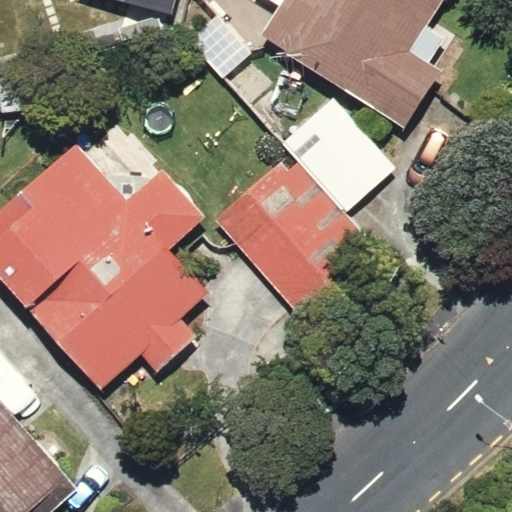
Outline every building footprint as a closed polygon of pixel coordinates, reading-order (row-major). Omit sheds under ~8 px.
[(194,0),(94,0),(93,4),(188,28),(194,0)] [(268,0),(249,31),(431,150),(487,65),(449,41),(476,0),(268,0)] [(112,154),(0,245),(0,263),(131,424),(256,323),(197,250),(220,231),(179,180),(151,202),(112,154)] [(312,175),(234,243),(308,328),(386,260),(312,175)] [(13,342),(0,352),(0,511),(59,511),(80,495),(28,434),(64,403),(13,342)]
